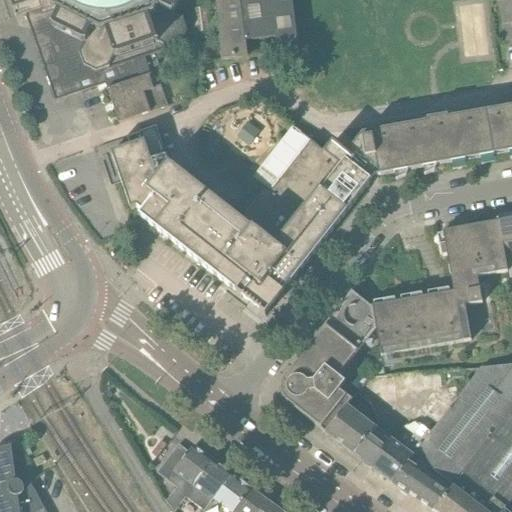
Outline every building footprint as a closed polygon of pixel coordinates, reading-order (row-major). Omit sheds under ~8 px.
[(175,14),(181,0),(10,0),(17,18),(29,14),(29,16),(28,17),(56,102),(106,85),(113,107),(162,90),(161,87),(154,89),(150,78),(151,77),(152,80),(184,75),(181,46),(182,46),(187,33),(183,19),(173,15),(174,13),(175,14)] [(191,0),(199,66),(222,63),(215,0),(191,0)] [(292,0),(215,0),(222,63),(247,59),(245,44),(276,40),(278,54),(298,52),(292,0)] [(113,107),(119,124),(119,125),(168,108),(162,90),(113,107)] [(434,168),(463,163),(492,157),(511,153),(511,109),(484,114),(455,119),(448,121),(447,118),(427,122),(427,124),(426,125),(397,130),(367,135),(363,136),(347,156),(375,178),(404,173),(434,168)] [(287,290),(375,178),(347,156),(332,144),(325,154),(310,142),(269,191),(228,159),(216,174),(251,203),(239,219),(177,170),(176,170),(169,164),(157,129),(127,139),(130,147),(111,154),(121,183),(131,211),(137,209),(142,213),(139,217),(232,291),(232,290),(237,294),(236,295),(263,316),(266,318),(284,295),(282,294),(286,290),(287,290)] [(511,219),(499,222),(500,229),(504,250),(507,269),(511,267),(511,219)] [(376,331),(381,358),(471,342),(465,308),(483,305),(478,279),(490,277),(508,273),(507,269),(500,229),(499,222),(497,222),(498,224),(481,227),(443,233),(445,246),(439,247),(441,258),(447,257),(454,294),(423,299),(422,295),(411,297),(411,301),(395,304),(395,300),(383,302),(384,306),(371,308),(376,331)] [(353,455),(375,427),(348,406),(352,401),(340,391),(345,384),(338,379),(376,331),(371,308),(352,293),(284,379),(282,381),(281,384),(280,387),(280,389),(280,393),(281,396),(282,399),(284,401),(285,402),(287,404),(325,434),(353,455)] [(392,485),(430,511),(433,511),(511,412),(511,367),(481,370),(473,381),(461,396),(460,397),(392,485)] [(392,485),(460,397),(447,388),(419,424),(418,423),(406,427),(395,441),(372,470),(392,485)] [(505,511),(511,503),(511,412),(433,511),(505,511)] [(372,470),(395,441),(375,427),(353,455),(372,470)] [(173,511),(176,511),(187,499),(215,462),(195,447),(190,453),(180,445),(159,474),(178,489),(167,503),(173,511)] [(0,511),(45,511),(29,482),(16,489),(11,447),(9,447),(3,449),(0,450),(0,511)] [(187,499),(204,511),(206,511),(234,476),(215,462),(187,499)] [(235,511),(253,491),(234,476),(206,511),(235,511)] [(235,511),(261,511),(269,503),(253,491),(235,511)] [(281,511),(269,503),(261,511),(281,511)]
